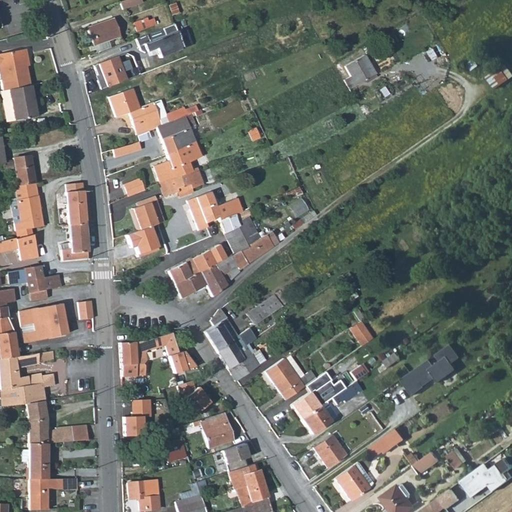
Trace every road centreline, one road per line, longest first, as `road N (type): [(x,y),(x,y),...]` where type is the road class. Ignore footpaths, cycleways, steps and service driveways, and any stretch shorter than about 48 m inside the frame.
road 1 (residential): [(190,328),(309,511)]
road 2 (residential): [(112,511),(102,301)]
road 3 (track): [(307,227),(472,107)]
road 4 (residential): [(92,174),(48,0)]
road 5 (residential): [(92,174),(56,183),(50,193),(52,253),(67,268),(99,265)]
road 6 (residential): [(307,227),(241,274),(190,328)]
